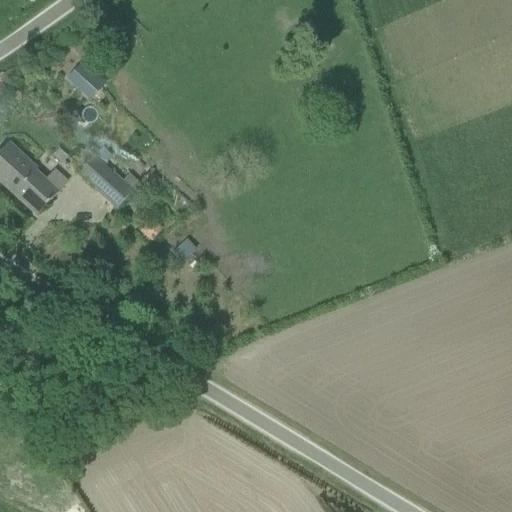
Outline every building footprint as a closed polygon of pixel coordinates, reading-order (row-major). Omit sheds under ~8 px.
[(68,80),(90,101),(106,84),(83,63),(68,80)] [(0,153),(0,185),(36,218),(57,196),(35,175),(38,172),(8,144),(0,153)] [(75,174),(115,212),(141,184),(130,174),(123,183),(93,155),(75,174)] [(150,172),(141,183),(152,193),(161,182),(150,172)] [(156,214),(139,233),(151,244),(168,224),(156,214)] [(0,343),(0,363),(5,368),(24,344),(9,332),(0,343)] [(37,393),(55,404),(73,375),(55,364),(37,393)] [(0,435),(0,453),(8,448),(0,435)] [(42,479),(48,490),(59,485),(53,473),(42,479)]
